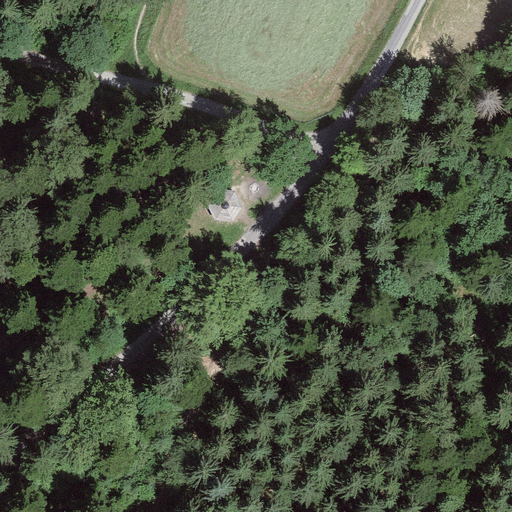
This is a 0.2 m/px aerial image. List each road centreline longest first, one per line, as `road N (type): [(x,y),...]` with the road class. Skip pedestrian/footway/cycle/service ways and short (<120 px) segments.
road 1 (track): [(420,0),(339,143),(208,279),(0,460)]
road 2 (track): [(0,47),(280,131),(331,130),(352,119)]
